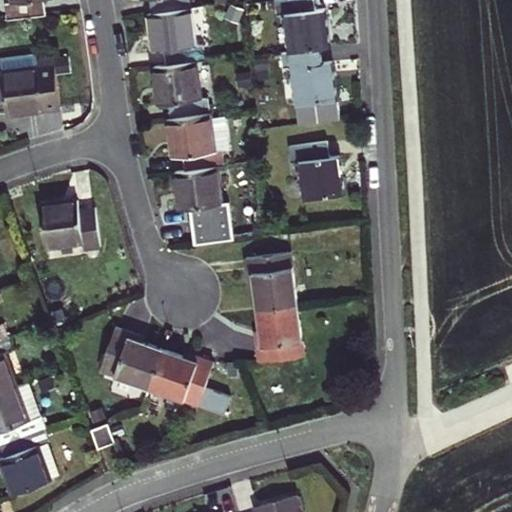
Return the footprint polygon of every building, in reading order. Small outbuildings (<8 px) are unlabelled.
[(13,0),(14,2),(7,3),(9,19),(47,14),(44,0),(13,0)] [(150,0),(153,13),(191,8),(189,0),(150,0)] [(321,47),(331,45),(327,18),(326,8),(316,9),(315,0),(276,0),(278,14),(285,13),(290,50),(321,47)] [(241,20),(243,9),(232,5),(229,17),(241,20)] [(165,50),(167,64),(196,61),(205,59),(203,44),(196,45),(191,8),(153,13),(150,13),(154,41),(155,51),(165,50)] [(297,103),(338,98),(335,77),(333,60),(323,62),(321,47),(290,50),(283,52),(285,67),(292,66),(297,103)] [(40,67),(2,72),(8,114),(32,110),(61,106),(55,58),(39,61),(40,67)] [(167,64),(154,66),(158,93),(159,104),(169,103),(171,118),(210,112),(208,97),(200,98),(196,61),(167,64)] [(184,155),(186,170),(217,165),(224,165),(222,149),(231,148),(227,116),(210,118),(210,112),(171,118),(169,118),(173,146),(174,156),(184,155)] [(263,128),(280,126),(278,115),(261,117),(263,128)] [(331,157),(329,141),(291,146),(294,162),(301,161),(306,199),(347,194),(343,170),(341,155),(331,157)] [(186,170),(176,171),(181,209),(191,208),(192,220),(196,243),(234,238),(229,202),(222,203),(217,165),(186,170)] [(80,210),(79,200),(66,202),(41,205),(47,246),(84,241),(85,248),(101,246),(96,208),(80,210)] [(291,251),(278,253),(284,305),(298,303),(291,251)] [(258,308),(284,305),(278,253),(247,257),(250,281),(254,281),(256,295),(258,308)] [(284,305),(258,308),(260,320),(261,335),(257,336),(260,360),(305,355),(298,303),(284,305)] [(0,324),(0,339),(9,336),(4,323),(0,324)] [(151,386),(164,348),(148,342),(138,339),(140,335),(117,327),(101,369),(151,386)] [(0,391),(17,385),(5,352),(14,349),(9,336),(0,339),(0,391)] [(178,353),(164,348),(151,386),(200,404),(215,361),(192,353),(190,357),(178,353)] [(0,442),(1,444),(45,428),(47,428),(30,381),(17,385),(0,391),(0,442)] [(92,428),(99,448),(115,442),(108,422),(92,428)] [(45,428),(1,444),(5,456),(1,458),(8,477),(14,492),(61,475),(45,428)] [(302,511),(297,495),(282,499),(262,505),(264,511),(302,511)] [(0,502),(3,511),(14,511),(10,499),(0,502)]
